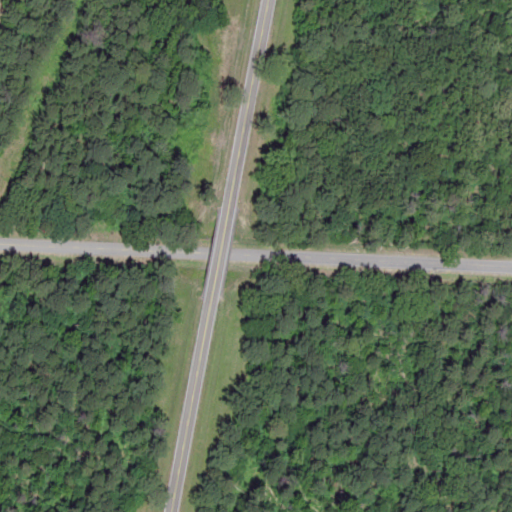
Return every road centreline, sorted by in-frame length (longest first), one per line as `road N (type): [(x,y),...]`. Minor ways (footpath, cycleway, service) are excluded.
road 1 (residential): [(0,239),(511,249)]
road 2 (residential): [(385,248),(484,0)]
road 3 (primary): [(211,228),(261,0)]
road 4 (primary): [(169,511),(199,299)]
